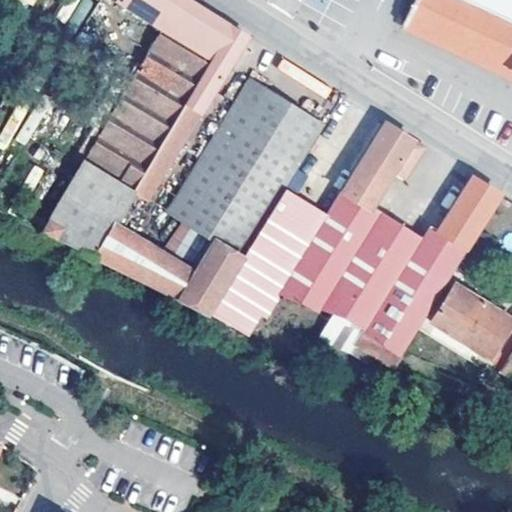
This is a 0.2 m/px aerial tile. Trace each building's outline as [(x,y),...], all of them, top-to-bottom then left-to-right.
[(148,197),(202,111),(187,101),(233,26),(219,18),(198,4),(190,0),(181,0),(162,29),(132,76),(83,159),(136,191),(148,197)] [(117,0),(162,29),(181,0),(117,0)] [(511,0),(415,0),(404,25),(511,75),(511,0)] [(187,101),(202,111),(251,36),(233,26),(187,101)] [(168,209),(216,239),(218,237),(244,255),(290,182),(326,126),(250,79),(168,209)] [(502,193),(475,176),(433,243),(375,206),(398,169),(408,176),(427,146),(388,121),(333,208),(290,182),(244,255),(264,269),(230,321),(247,331),(261,311),(265,313),(278,293),(368,324),(357,342),(392,363),(403,348),(410,337),(502,193)] [(114,223),(119,216),(136,191),(83,159),(40,230),(93,255),(114,223)] [(114,223),(120,226),(124,221),(119,216),(114,223)] [(179,296),(194,272),(146,242),(121,227),(120,226),(114,223),(93,255),(179,296)] [(209,310),(244,255),(218,237),(216,239),(194,272),(179,296),(209,310)] [(449,285),(455,288),(458,282),(453,279),(449,285)] [(511,324),(511,317),(458,282),(455,288),(434,319),(490,356),(495,351),(506,334),(511,324)] [(495,351),(508,359),(511,352),(511,337),(506,334),(495,351)]
